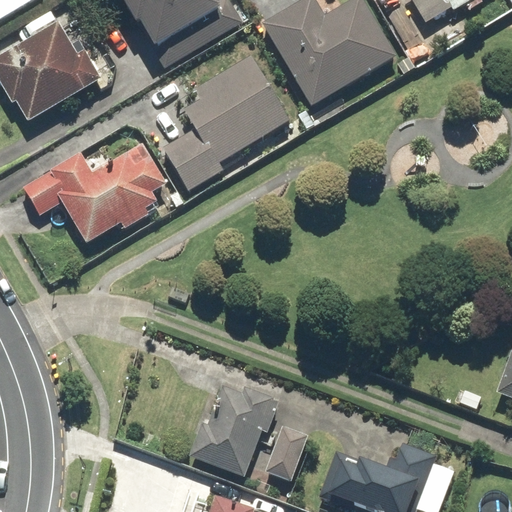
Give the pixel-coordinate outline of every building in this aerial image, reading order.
[(0,0),(0,25),(43,0),(0,0)] [(124,0),(167,72),(242,28),(225,0),(124,0)] [(310,0),(266,27),(279,49),(279,50),(314,109),(397,60),(361,0),(329,20),(316,0),(310,0)] [(413,0),(427,28),(438,22),(438,24),(478,0),(413,0)] [(85,51),(80,53),(63,25),(0,62),(0,77),(15,103),(18,101),(32,125),(104,83),(85,51)] [(255,60),(198,93),(204,103),(187,113),(200,134),(167,153),(191,195),(227,175),(223,167),(293,125),(279,102),(255,60)] [(144,148),(94,178),(81,157),(25,191),(42,219),(64,206),(88,245),(172,193),(144,148)] [(511,362),(501,396),(511,399),(511,362)] [(228,472),(245,478),(273,403),(246,393),(245,397),(222,389),(196,463),(227,474),(228,472)] [(268,477),(294,486),(310,439),(285,430),(268,477)] [(402,446),(393,473),(339,454),(322,502),(348,511),(418,511),(422,503),(428,486),(438,459),(402,446)] [(245,511),(215,503),(212,511),(245,511)]
